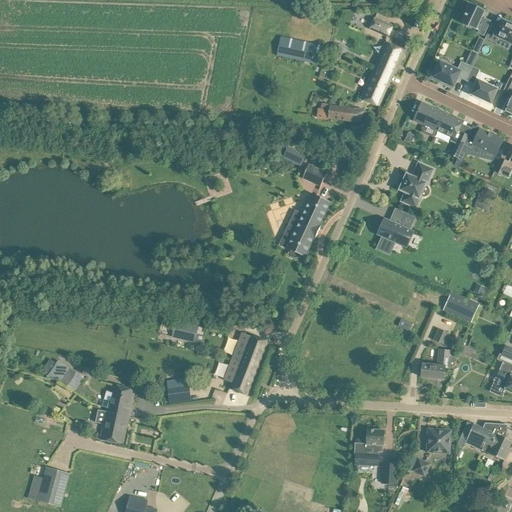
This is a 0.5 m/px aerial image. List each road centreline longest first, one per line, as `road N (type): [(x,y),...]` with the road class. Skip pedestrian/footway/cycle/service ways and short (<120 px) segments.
road 1 (residential): [(286,389),(286,344),(404,82)]
road 2 (residential): [(511,413),(309,400),(286,389)]
road 3 (residential): [(286,389),(258,407),(212,511)]
